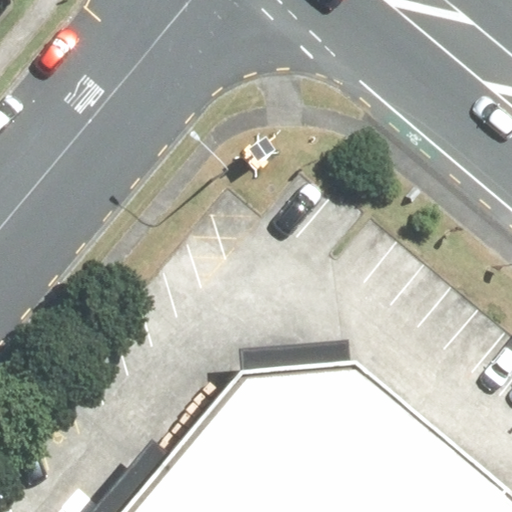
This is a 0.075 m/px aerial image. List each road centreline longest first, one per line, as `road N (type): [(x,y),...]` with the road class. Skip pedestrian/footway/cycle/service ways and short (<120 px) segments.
road 1 (unclassified): [(0,228),(190,0)]
road 2 (primary): [(415,0),(511,81)]
